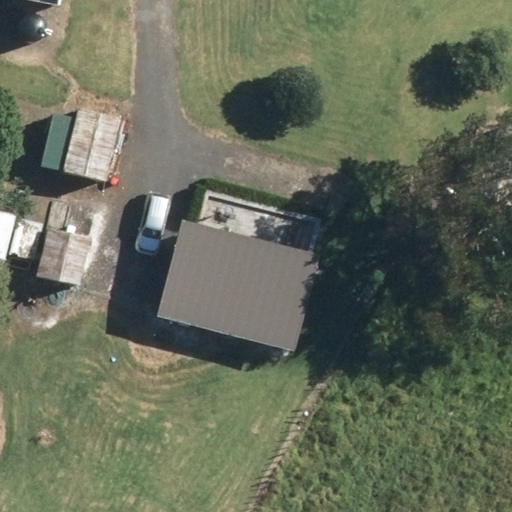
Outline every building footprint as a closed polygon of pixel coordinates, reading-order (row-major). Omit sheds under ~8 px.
[(36,170),(97,186),(115,120),(72,108),(69,120),(51,116),(36,170)] [(0,264),(12,267),(25,217),(0,210),(0,264)] [(22,256),(44,260),(52,226),(29,222),(22,256)] [(49,277),(95,288),(105,242),(59,231),(49,277)] [(167,310),(297,334),(309,271),(179,248),(167,310)]
